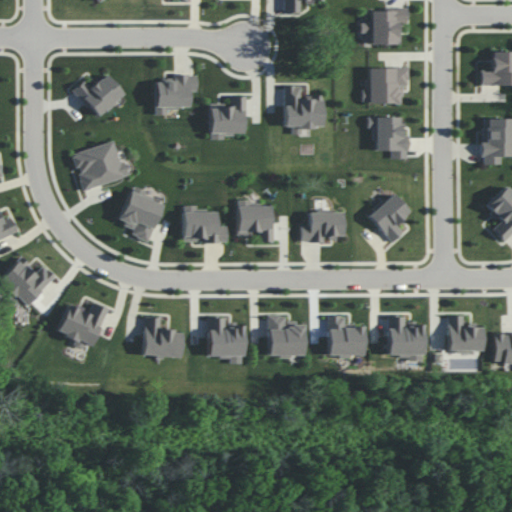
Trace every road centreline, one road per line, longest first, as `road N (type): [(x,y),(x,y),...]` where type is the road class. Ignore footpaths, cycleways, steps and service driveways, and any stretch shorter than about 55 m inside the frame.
road 1 (residential): [(73,242),(149,282),(442,280)]
road 2 (residential): [(442,280),(439,0)]
road 3 (residential): [(32,0),(34,164),(52,216),(73,242)]
road 4 (residential): [(242,43),(32,36)]
